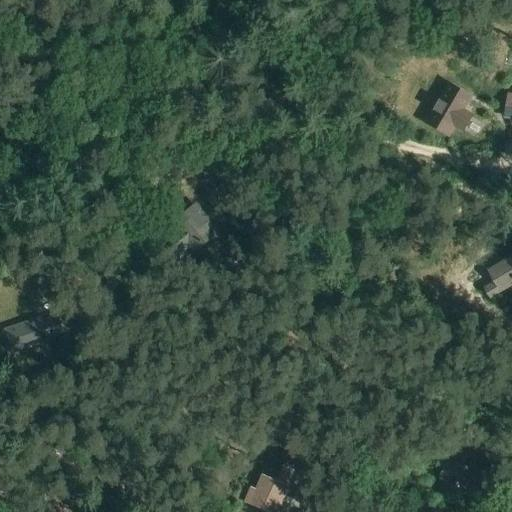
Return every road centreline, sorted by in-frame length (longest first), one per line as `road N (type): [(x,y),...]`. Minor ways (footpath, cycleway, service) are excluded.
road 1 (track): [(111,95),(244,141),(302,144),(357,134),(511,169)]
road 2 (track): [(0,405),(154,511)]
road 3 (track): [(0,191),(111,95)]
